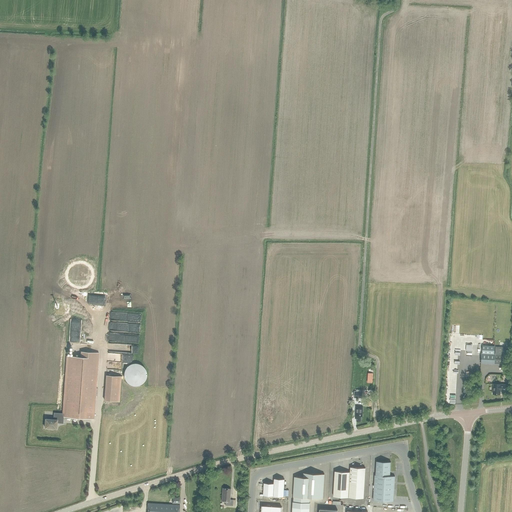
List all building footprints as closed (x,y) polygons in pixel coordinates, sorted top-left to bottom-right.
[(109,342),(109,352),(139,353),(139,343),(109,342)] [(482,353),(481,363),(494,364),(495,359),(505,360),(506,347),(496,347),(495,354),(494,354),(495,346),(483,345),(482,353)] [(54,413),(53,420),(46,419),(45,428),(49,428),(49,429),(53,429),(57,429),(57,423),(63,423),(64,416),(93,419),(98,359),(99,353),(81,352),(80,358),(68,357),(64,413),(54,413)] [(124,374),(124,375),(124,376),(124,377),(124,378),(124,379),(125,380),(126,381),(126,382),(127,383),(128,384),(129,384),(130,385),(131,385),(132,386),(133,386),(134,386),(135,386),(136,386),(137,386),(138,385),(140,385),(141,384),(142,384),(142,383),(143,383),(143,382),(144,382),(144,381),(145,380),(145,379),(146,378),(146,377),(146,376),(146,375),(146,374),(146,373),(146,372),(146,371),(145,370),(145,369),(144,368),(144,367),(143,366),(142,366),(141,365),(140,365),(139,364),(138,364),(137,364),(136,363),(135,363),(134,363),(133,364),(131,364),(130,364),(129,365),(128,365),(128,366),(127,367),(126,368),(125,369),(125,370),(124,370),(124,371),(124,372),(124,373),(124,374)] [(104,400),(119,402),(121,376),(106,375),(104,400)] [(507,385),(501,384),(494,383),(493,394),(500,394),(500,391),(506,391),(507,385)] [(354,398),(362,399),(362,392),(361,392),(361,390),(356,390),(356,391),(354,391),(354,398)] [(390,476),(391,462),(377,461),(376,475),(390,476)] [(350,472),(349,497),(363,498),(365,468),(350,467),(350,472)] [(349,497),(350,472),(335,471),(333,496),(349,497)] [(294,497),(293,502),(309,503),(310,498),(323,499),(324,474),(304,473),(303,477),(294,477),(293,497),(294,497)] [(373,500),(393,502),(395,476),(390,476),(376,475),(375,475),(373,500)] [(274,489),(284,489),(284,479),(274,479),(274,484),(274,489)] [(273,496),(274,489),(274,484),(264,483),(263,495),(273,496)] [(233,506),(233,500),(230,500),(230,489),(223,488),(222,501),(225,501),(225,505),(233,506)] [(309,511),(310,503),(309,503),(293,502),(292,511),(309,511)] [(179,511),(180,505),(148,503),(147,511),(179,511)]
